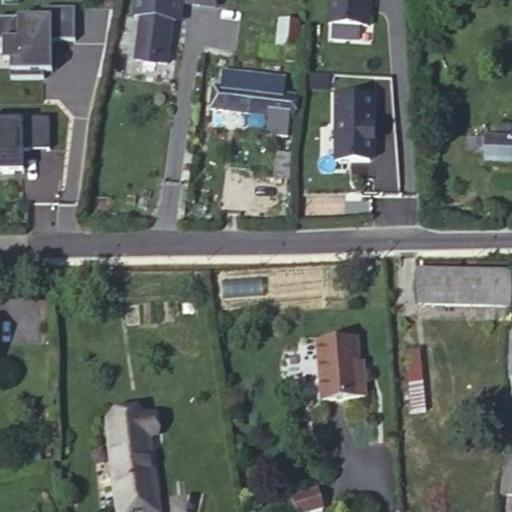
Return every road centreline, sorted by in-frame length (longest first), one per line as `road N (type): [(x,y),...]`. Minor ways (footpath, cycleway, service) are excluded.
road 1 (tertiary): [(0,243),(511,238)]
road 2 (unknown): [(419,239),(404,0)]
road 3 (unknown): [(166,242),(200,17)]
